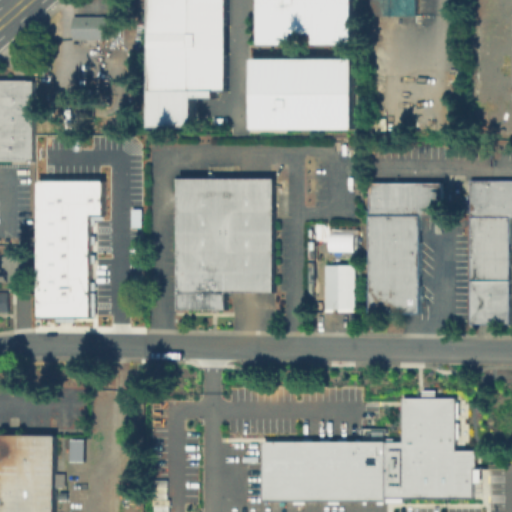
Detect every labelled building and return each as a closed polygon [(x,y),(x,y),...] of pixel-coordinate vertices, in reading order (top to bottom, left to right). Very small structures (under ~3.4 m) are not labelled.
[(194,132),(148,131),(150,0),(228,0),(228,94),(214,94),(214,102),(194,102),(194,132)] [(353,44),(352,0),(307,0),(307,1),(289,0),(289,10),(259,10),(259,43),(292,44),(292,34),(312,34),(312,44),(353,44)] [(369,16),(369,0),(416,0),(416,16),(369,16)] [(106,17),(105,40),(72,40),(72,17),(106,17)] [(254,129),(255,59),(358,61),(356,131),(254,129)] [(0,111),(0,79),(33,80),(33,111),(0,111)] [(0,143),(0,111),(33,111),(32,144),(0,143)] [(0,143),(32,144),(32,160),(0,160),(0,143)] [(177,308),(179,177),(274,179),(272,292),(225,292),(225,309),(177,308)] [(104,181),(39,180),(38,316),(91,316),(91,214),(104,214),(104,181)] [(511,216),(508,216),(469,216),(469,180),(511,180),(511,216)] [(442,215),(419,215),(368,215),(368,182),(442,182),(442,215)] [(419,312),(368,312),(368,215),(419,215),(419,312)] [(508,280),(469,280),(469,216),(508,216),(508,280)] [(352,252),(352,234),(329,233),(328,251),(352,252)] [(325,263),(355,264),(354,311),(324,310),(325,263)] [(508,323),(469,323),(469,280),(508,280),(508,323)] [(0,291),(10,292),(10,311),(0,311),(0,291)] [(480,499),(389,500),(389,504),(264,505),(263,442),(404,441),(403,397),(458,396),(459,450),(479,449),(480,499)] [(55,488),(54,511),(0,511),(0,433),(56,434),(56,473),(65,473),(65,488),(55,488)] [(85,440),(71,440),(71,461),(85,461),(85,440)]
